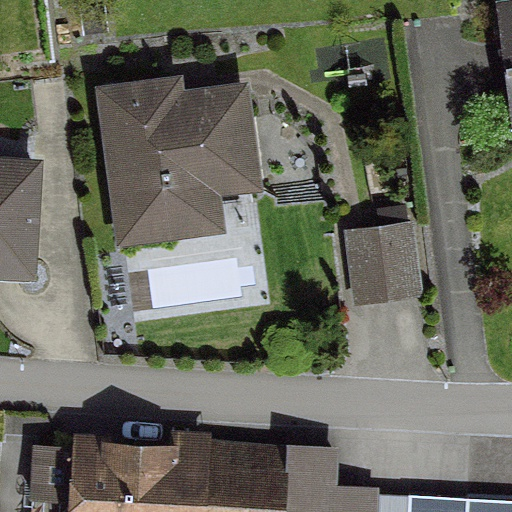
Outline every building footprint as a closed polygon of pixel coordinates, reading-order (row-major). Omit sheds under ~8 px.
[(511,100),(511,4),(492,7),(504,101),(511,100)] [(159,84),(98,93),(118,239),(174,231),(169,194),(250,183),(237,88),(161,99),(159,84)] [(24,269),(22,269),(29,166),(0,163),(0,268),(19,269),(18,274),(23,274),(24,269)] [(383,297),(413,293),(403,224),(345,232),(347,252),(377,248),(383,297)] [(167,455),(75,449),(71,511),(322,511),(326,450),(276,446),(275,465),(166,458),(167,455)] [(511,511),(511,504),(413,498),(412,511),(511,511)]
